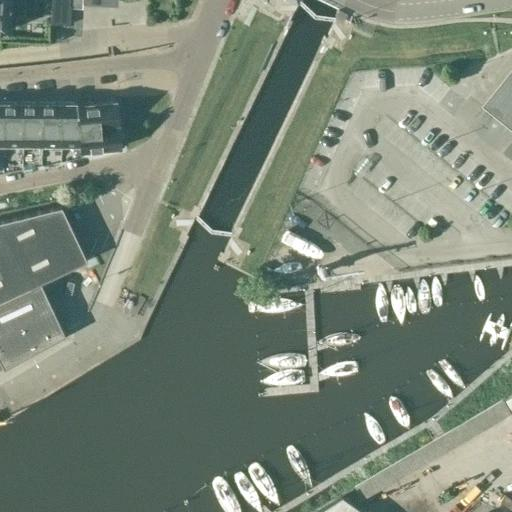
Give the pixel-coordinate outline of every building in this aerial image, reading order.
[(0,0),(0,30),(7,31),(8,0),(0,0)] [(68,0),(52,0),(51,23),(68,24),(69,8),(68,8),(68,0)] [(511,66),(482,104),(511,128),(511,66)] [(115,100),(75,104),(77,128),(118,124),(115,100)] [(17,102),(0,101),(0,127),(1,144),(20,143),(17,102)] [(36,102),(17,102),(20,143),(40,143),(36,102)] [(55,102),(36,102),(40,143),(59,143),(55,102)] [(75,102),(55,102),(59,143),(78,143),(77,128),(75,104),(75,102)] [(118,124),(77,128),(78,143),(79,151),(120,147),(118,124)] [(39,281),(85,259),(60,206),(0,220),(0,363),(2,368),(63,334),(39,281)] [(359,500),(420,465),(511,410),(511,389),(500,396),(501,399),(390,465),(351,488),(359,500)] [(365,511),(341,494),(340,493),(308,511),(487,511),(486,511),(365,511)]
